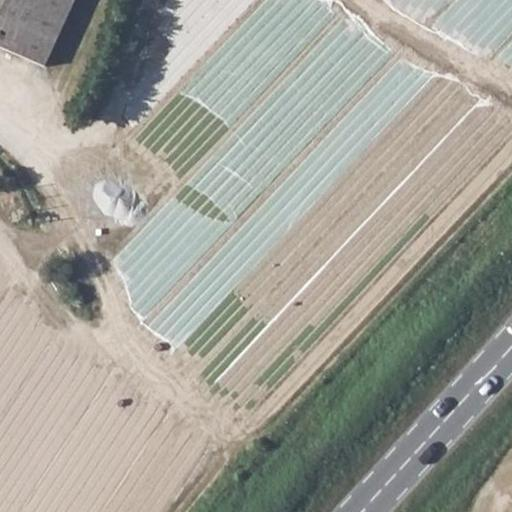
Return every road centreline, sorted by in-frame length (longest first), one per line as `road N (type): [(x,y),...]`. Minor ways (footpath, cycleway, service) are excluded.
road 1 (track): [(6,134),(62,156),(103,139),(150,0)]
road 2 (primary): [(360,511),(511,347)]
